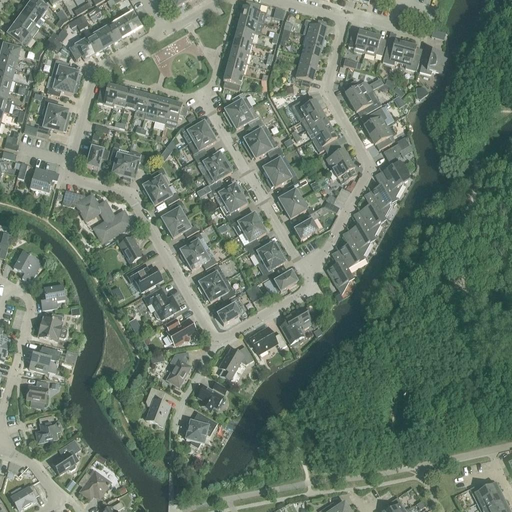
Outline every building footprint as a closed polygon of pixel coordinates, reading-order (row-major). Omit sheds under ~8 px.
[(34,0),(33,0),(27,9),(41,19),(48,10),(34,0)] [(115,6),(112,0),(107,3),(110,8),(115,6)] [(187,3),(184,0),(171,0),(173,3),(174,3),(177,9),(187,3)] [(245,9),(243,8),(240,19),(257,24),(260,13),(257,12),(259,7),(260,7),(261,7),(246,3),(245,9)] [(27,10),(21,18),(35,28),(41,19),(27,9),(27,10)] [(283,22),(285,12),(278,10),(276,20),(283,22)] [(123,20),(131,35),(141,29),(138,24),(136,19),(136,20),(133,14),(123,20)] [(39,31),(35,28),(21,18),(15,26),(14,26),(32,39),(39,31)] [(257,24),(240,19),(237,30),(254,34),(257,24)] [(113,25),(122,40),(131,35),(123,20),(113,25)] [(324,42),(327,31),(325,30),(326,25),(327,25),(327,24),(318,22),(318,23),(320,23),(319,25),(307,21),(305,22),(304,27),(305,28),(303,36),(307,37),(324,42)] [(122,40),(113,25),(104,31),(112,45),(122,40)] [(26,49),(32,39),(14,26),(8,35),(26,49)] [(254,34),(237,30),(235,40),(252,45),(254,34)] [(95,36),(103,51),(112,45),(104,31),(95,36)] [(433,32),(431,39),(443,42),(445,35),(433,32)] [(370,36),(359,33),(358,35),(353,33),(352,33),(348,49),(349,49),(349,48),(354,50),(353,52),(364,55),(370,36)] [(103,51),(95,36),(85,41),(94,56),(95,56),(94,56),(103,51)] [(370,36),(364,55),(375,58),(376,56),(381,57),(381,58),(382,58),(386,42),(385,42),(380,41),(381,39),(370,36)] [(324,42),(307,37),(304,48),(321,52),(322,48),(324,48),(326,47),(327,42),(324,42)] [(252,45),(235,40),(232,51),(249,55),(252,45)] [(56,41),(52,46),(59,50),(62,45),(56,41)] [(82,59),(84,62),(94,56),(85,41),(70,50),(77,62),(82,59)] [(394,44),(389,43),(389,42),(388,42),(382,64),(383,64),(393,66),(394,63),(400,65),(406,45),(395,42),(394,44)] [(406,45),(400,65),(406,66),(405,70),(416,72),(416,73),(422,51),(421,52),(416,50),(416,48),(406,45)] [(3,46),(0,57),(17,62),(20,51),(3,46)] [(321,52),(304,48),(301,58),(318,63),(321,52)] [(69,53),(63,49),(60,53),(66,57),(69,53)] [(249,55),(232,51),(229,61),(246,66),(249,55)] [(444,76),(449,61),(442,60),(443,55),(432,52),(431,54),(426,53),(426,52),(425,52),(419,74),(420,74),(431,76),(431,73),(444,76)] [(1,58),(0,61),(0,68),(15,72),(17,62),(0,57),(0,58),(1,58)] [(318,63),(301,58),(298,69),(316,73),(318,63)] [(246,66),(229,61),(226,72),(243,76),(246,66)] [(345,61),(343,67),(355,71),(357,64),(345,61)] [(79,86),(81,78),(78,77),(79,74),(67,71),(68,65),(56,62),(51,78),(56,80),(76,85),(79,86)] [(0,79),(12,83),(15,72),(0,68),(0,79)] [(316,73),(298,69),(296,80),(304,82),(302,87),(301,87),(300,87),(310,90),(310,89),(309,89),(311,84),(313,84),(316,73)] [(243,76),(226,72),(223,83),(225,83),(224,89),(223,89),(239,93),(243,76)] [(0,79),(0,90),(9,93),(12,83),(0,79)] [(76,85),(56,80),(53,91),(48,89),(47,95),(59,99),(61,93),(73,96),(76,85)] [(346,94),(345,95),(350,105),(368,95),(362,85),(353,91),(350,86),(351,85),(351,84),(343,89),(343,90),(344,89),(346,94)] [(114,109),(114,107),(119,89),(108,86),(107,88),(102,87),(102,86),(97,104),(114,109)] [(119,89),(114,107),(125,109),(129,92),(119,89)] [(0,101),(6,104),(9,93),(0,90),(0,101)] [(21,101),(23,96),(12,92),(11,97),(21,101)] [(129,92),(125,109),(135,112),(140,95),(129,92)] [(223,115),(228,123),(252,109),(243,94),(231,101),(234,106),(225,112),(226,113),(223,115)] [(140,95),(135,112),(146,115),(150,98),(140,95)] [(372,102),(368,95),(350,105),(356,115),(358,114),(361,119),(360,119),(360,120),(381,107),(379,104),(378,102),(375,102),(373,102),(372,102)] [(291,108),(300,123),(301,123),(321,111),(315,102),(313,103),(310,98),(311,97),(291,108)] [(155,123),(161,101),(150,98),(146,115),(144,120),(155,123)] [(45,106),(42,117),(46,118),(66,124),(69,124),(71,115),(68,114),(69,113),(57,109),(58,104),(45,100),(44,106),(45,106)] [(6,104),(0,101),(0,113),(3,114),(8,115),(11,105),(6,104)] [(165,125),(167,121),(171,104),(161,101),(155,123),(165,125)] [(171,104),(167,121),(178,124),(180,115),(185,117),(185,118),(186,119),(188,109),(187,109),(187,110),(182,108),(182,106),(171,104)] [(235,128),(236,131),(248,125),(251,130),(262,123),(259,118),(258,119),(252,109),(228,123),(232,130),(235,128)] [(365,126),(363,127),(369,137),(386,127),(383,122),(386,120),(381,111),(381,110),(361,121),(362,122),(362,121),(365,126)] [(306,132),(326,121),(321,111),(301,123),(306,132)] [(193,116),(187,119),(190,125),(191,124),(196,121),(193,116)] [(38,128),(36,134),(38,134),(49,137),(51,131),(63,135),(63,133),(66,134),(69,124),(66,124),(46,118),(43,129),(38,128)] [(312,142),(331,130),(326,121),(306,132),(312,142)] [(242,144),(247,152),(271,138),(266,128),(265,129),(262,123),(251,130),(254,135),(244,141),(245,143),(242,144)] [(206,127),(204,124),(194,129),(191,124),(190,125),(180,131),(183,136),(189,146),(212,132),(208,125),(206,127)] [(109,130),(96,127),(94,132),(108,136),(109,130)] [(386,127),(369,137),(375,147),(376,146),(379,151),(379,152),(392,144),(390,145),(387,140),(392,137),(386,127)] [(326,150),(327,153),(326,153),(326,154),(339,146),(338,146),(335,141),(337,140),(331,130),(312,142),(319,154),(326,150)] [(212,132),(189,146),(188,146),(194,156),(193,157),(196,162),(207,155),(204,150),(215,143),(214,140),(216,139),(212,132)] [(298,147),(303,145),(298,137),(294,139),(298,147)] [(254,159),(255,161),(267,154),(270,159),(281,153),(278,147),(277,148),(271,138),(247,152),(252,160),(254,159)] [(18,140),(13,139),(11,145),(6,143),(4,149),(18,153),(19,147),(16,146),(18,140)] [(379,170),(397,202),(397,201),(396,198),(402,186),(402,185),(408,182),(407,180),(407,178),(406,176),(406,175),(405,173),(405,172),(404,171),(403,169),(402,168),(401,167),(399,166),(397,162),(400,153),(402,152),(409,148),(404,139),(397,144),(398,145),(383,154),(392,170),(383,176),(379,170)] [(349,161),(343,151),(342,152),(339,147),(339,146),(326,154),(328,153),(331,158),(326,161),(332,171),(349,161)] [(92,150),(87,169),(98,172),(101,161),(107,162),(110,153),(93,148),(93,150),(92,150)] [(123,178),(128,159),(118,156),(119,151),(114,149),(113,149),(110,162),(115,163),(112,175),(123,178)] [(123,181),(130,183),(131,180),(134,181),(137,169),(143,171),(147,158),(141,156),(130,153),(128,159),(123,178),(123,181)] [(273,164),(263,170),(269,180),(285,170),(290,168),(281,153),(270,159),(273,164)] [(17,157),(4,154),(2,160),(15,163),(17,157)] [(221,156),(220,155),(210,160),(207,155),(196,162),(199,167),(198,167),(204,177),(228,163),(223,155),(221,156)] [(349,161),(332,171),(337,180),(342,178),(345,183),(343,184),(356,177),(356,176),(353,172),(355,171),(349,161)] [(233,171),(228,163),(204,177),(209,187),(208,188),(211,193),(223,186),(220,181),(231,174),(230,173),(233,171)] [(28,166),(22,165),(17,180),(24,181),(28,166)] [(52,183),(56,184),(59,176),(36,170),(30,190),(49,195),(52,183)] [(149,198),(166,188),(170,186),(164,176),(165,175),(162,170),(151,177),(154,182),(143,188),(145,191),(142,192),(146,199),(149,198)] [(285,170),(269,180),(274,190),(291,180),(285,170)] [(397,202),(379,170),(378,170),(381,174),(375,177),(382,190),(372,195),(368,189),(368,190),(386,221),(387,221),(385,218),(392,206),(391,205),(397,202)] [(284,211),(301,201),(295,191),(302,188),(298,183),(287,189),(290,194),(279,201),(280,203),(277,204),(282,212),(284,211)] [(236,188),(235,186),(226,191),(223,186),(211,193),(208,195),(211,200),(219,196),(224,205),(241,196),(244,194),(239,186),(236,188)] [(341,187),(334,198),(342,204),(349,193),(341,187)] [(166,188),(149,198),(154,208),(165,202),(168,207),(180,200),(176,195),(172,197),(166,188)] [(211,193),(208,188),(197,194),(200,199),(208,195),(211,193)] [(368,190),(370,193),(364,197),(371,209),(361,215),(357,209),(375,241),(376,241),(374,238),(381,225),(380,225),(386,221),(368,190)] [(85,198),(66,193),(63,206),(73,209),(77,207),(86,222),(101,213),(107,224),(95,231),(103,244),(132,227),(124,214),(114,219),(105,204),(98,208),(92,197),(86,201),(85,198)] [(241,196),(224,205),(230,215),(226,218),(229,223),(240,216),(237,211),(247,206),(241,196)] [(301,201),(284,211),(290,221),(307,211),(301,201)] [(185,220),(179,210),(184,208),(181,202),(169,209),(172,214),(162,220),(167,230),(185,220)] [(339,210),(333,206),(327,203),(324,208),(337,215),(339,210)] [(375,241),(357,209),(359,213),(353,217),(360,229),(350,235),(347,229),(346,229),(365,260),(363,257),(370,245),(370,244),(375,241)] [(256,218),(254,215),(243,222),(240,216),(229,223),(232,228),(233,228),(238,238),(244,235),(260,225),(263,223),(259,216),(256,218)] [(310,216),(301,221),(304,227),(294,232),(300,243),(317,233),(316,232),(317,231),(318,231),(310,216)] [(185,220),(167,230),(173,240),(184,234),(187,239),(198,232),(195,227),(191,230),(185,220)] [(259,246),(256,240),(266,235),(260,225),(244,235),(249,244),(245,247),(248,252),(259,246)] [(346,229),(348,233),(342,236),(349,249),(339,254),(336,248),(354,280),(348,270),(365,260),(346,229)] [(180,257),(184,264),(186,262),(204,252),(198,242),(202,240),(199,234),(188,241),(191,246),(180,252),(182,256),(180,257)] [(119,247),(130,266),(143,258),(132,239),(119,247)] [(275,246),(274,244),(262,251),(259,246),(248,252),(251,257),(253,256),(259,266),(282,253),(277,244),(275,246)] [(1,250),(0,254),(0,259),(5,261),(8,248),(2,246),(1,250)] [(336,248),(335,249),(337,252),(331,256),(338,268),(328,274),(327,271),(327,272),(341,297),(342,297),(348,284),(348,283),(354,280),(336,248)] [(204,252),(186,262),(192,272),(202,266),(205,271),(217,265),(214,259),(209,262),(204,252)] [(282,253),(259,266),(257,267),(263,277),(259,279),(262,284),(277,276),(274,271),(285,264),(284,262),(287,261),(282,253)] [(29,257),(23,254),(14,270),(25,276),(22,281),(30,285),(42,264),(35,261),(35,258),(32,257),(29,257)] [(98,254),(93,257),(96,262),(102,259),(98,254)] [(144,266),(126,276),(131,285),(130,283),(133,281),(141,294),(149,290),(154,287),(162,282),(155,268),(148,272),(144,266)] [(198,289),(202,296),(227,282),(218,267),(206,273),(209,278),(199,285),(200,287),(198,289)] [(270,281),(278,294),(279,294),(278,294),(280,293),(280,294),(297,285),(291,274),(281,280),(279,276),(270,281)] [(110,275),(105,278),(108,284),(113,281),(110,275)] [(209,302),(210,304),(221,298),(224,303),(235,297),(227,282),(202,296),(206,303),(209,302)] [(256,286),(251,289),(258,301),(263,298),(256,286)] [(46,303),(41,303),(42,312),(57,310),(56,304),(65,302),(63,287),(44,290),(46,303)] [(251,289),(246,292),(253,304),(258,301),(251,289)] [(161,290),(144,300),(148,307),(152,305),(156,312),(155,313),(154,314),(154,316),(157,320),(158,321),(159,321),(161,320),(162,321),(179,311),(172,298),(167,301),(164,296),(162,298),(159,292),(161,291),(161,290)] [(339,294),(334,297),(338,303),(342,300),(339,294)] [(217,317),(223,327),(240,318),(239,316),(240,316),(241,316),(233,301),(224,306),(227,311),(217,317)] [(304,338),(299,329),(311,322),(303,309),(284,320),(287,325),(280,328),(290,346),(304,338)] [(58,341),(59,339),(64,341),(66,340),(68,332),(67,330),(61,329),(62,327),(61,327),(63,318),(52,315),(51,321),(44,320),(43,323),(42,322),(39,336),(40,336),(39,339),(57,344),(57,341),(58,341)] [(136,320),(129,324),(138,339),(145,336),(136,320)] [(179,327),(176,321),(165,327),(168,333),(167,334),(175,348),(184,342),(188,344),(189,339),(197,335),(189,321),(179,327)] [(0,351),(6,353),(9,343),(1,341),(3,330),(0,328),(0,351)] [(261,334),(249,341),(251,344),(251,345),(252,347),(253,347),(258,357),(277,346),(280,351),(287,347),(280,335),(274,339),(268,329),(261,333),(261,334)] [(221,377),(229,382),(240,363),(246,367),(254,362),(246,348),(237,353),(236,354),(231,351),(225,361),(224,360),(219,369),(224,372),(221,377)] [(29,371),(47,376),(47,373),(55,375),(57,368),(58,369),(58,366),(61,355),(41,349),(39,359),(33,357),(29,371)] [(77,355),(67,353),(64,365),(73,368),(77,355)] [(170,364),(175,367),(167,382),(179,389),(191,368),(185,366),(189,360),(188,354),(175,356),(170,364)] [(29,388),(26,401),(46,404),(49,385),(37,383),(36,389),(29,388)] [(212,392),(204,388),(198,399),(204,402),(201,407),(211,413),(213,408),(217,410),(218,408),(220,409),(224,403),(223,401),(222,400),(227,391),(216,385),(212,392)] [(165,394),(151,389),(146,404),(147,408),(151,409),(146,422),(163,428),(166,419),(165,419),(170,408),(161,404),(165,394)] [(210,439),(217,425),(198,414),(192,425),(193,425),(191,428),(190,427),(186,441),(192,443),(190,446),(198,450),(201,445),(203,446),(206,437),(210,439)] [(41,433),(36,434),(38,445),(57,441),(56,434),(59,434),(60,432),(59,424),(57,423),(54,423),(53,417),(39,420),(41,433)] [(59,477),(68,471),(69,472),(71,473),(75,470),(76,468),(75,467),(76,466),(75,466),(79,463),(75,456),(81,452),(74,442),(58,452),(62,458),(52,465),(59,477)] [(91,478),(86,474),(78,485),(83,489),(80,494),(90,501),(94,497),(99,500),(111,485),(95,473),(91,478)] [(474,495),(478,504),(500,494),(495,485),(497,484),(483,491),(480,485),(470,491),(472,496),(474,495)] [(14,500),(12,501),(19,511),(35,502),(34,500),(39,497),(33,486),(27,489),(28,491),(14,500)] [(124,488),(118,491),(121,496),(127,493),(124,488)] [(482,511),(484,511),(504,502),(500,494),(478,504),(482,511)] [(397,499),(396,500),(387,506),(391,511),(388,511),(403,511),(399,505),(401,504),(397,499)] [(505,511),(508,511),(504,502),(484,511),(505,511)] [(118,511),(124,509),(121,503),(105,511),(118,511)]
